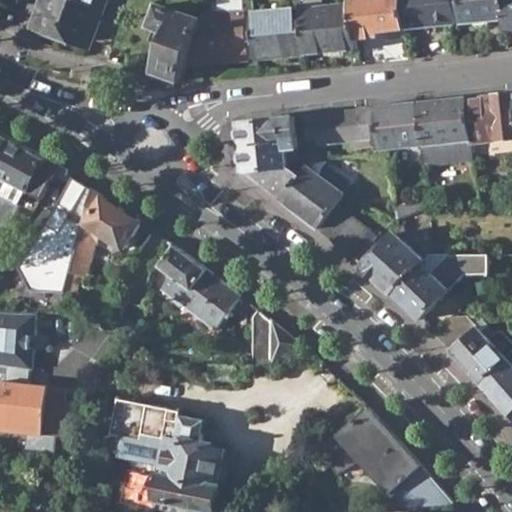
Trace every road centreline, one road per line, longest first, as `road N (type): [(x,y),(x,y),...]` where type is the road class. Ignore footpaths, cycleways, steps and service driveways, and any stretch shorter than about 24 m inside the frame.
road 1 (primary): [(180,166),(272,242),(439,403),(511,489)]
road 2 (tertiary): [(511,69),(227,100),(178,119)]
road 3 (unknown): [(205,187),(150,252),(126,337),(63,373)]
road 4 (unknown): [(363,330),(307,387),(237,400),(173,394)]
road 5 (primary): [(0,76),(121,129)]
